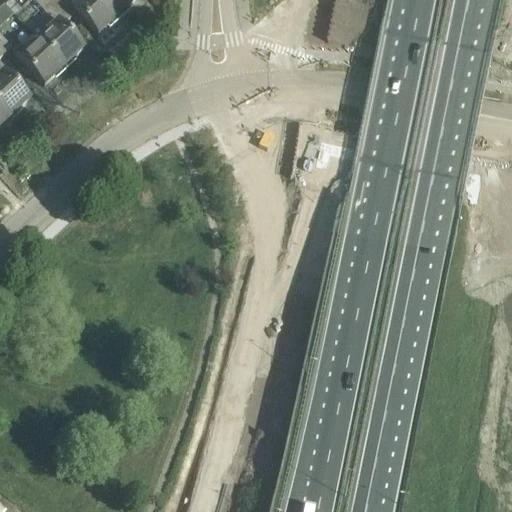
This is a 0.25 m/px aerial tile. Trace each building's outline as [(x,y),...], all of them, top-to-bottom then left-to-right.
[(49,33),(38,42),(63,69),(83,51),(61,28),(69,21),(48,0),(31,0),(50,19),(42,26),(49,33)] [(48,0),(69,21),(76,14),(98,37),(117,19),(99,0),(83,0),(82,2),(80,0),(70,0),(68,2),(66,0),(48,0)] [(99,0),(117,19),(137,0),(136,0),(99,0)] [(0,10),(0,30),(15,17),(4,6),(0,10)] [(0,56),(2,58),(11,49),(0,37),(0,56)] [(63,69),(38,42),(28,52),(21,45),(12,54),(44,88),(63,69)] [(0,110),(9,120),(29,102),(0,71),(0,110)] [(0,128),(9,120),(0,110),(0,128)]
